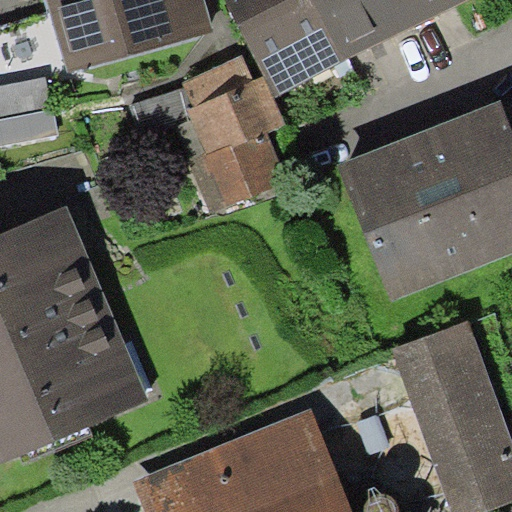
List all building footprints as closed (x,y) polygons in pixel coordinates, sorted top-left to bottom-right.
[(48,0),(68,71),(213,31),(204,0),(48,0)] [(464,0),(225,0),(263,76),(273,94),(464,0)] [(214,67),(183,81),(186,88),(194,107),(187,110),(191,119),(171,128),(174,134),(209,215),(289,181),(268,132),(285,124),(273,94),(263,76),(254,79),(243,55),(214,67)] [(46,78),(0,85),(0,145),(58,135),(54,109),(52,110),(46,78)] [(186,88),(129,104),(143,143),(174,134),(171,128),(191,119),(187,110),(194,107),(186,88)] [(418,132),(339,163),(393,300),(511,253),(511,127),(501,99),(418,132)] [(67,206),(0,233),(0,462),(149,400),(67,206)] [(466,321),(392,349),(452,511),(480,511),(511,500),(511,443),(504,423),(466,321)] [(353,511),(313,410),(133,481),(145,511),(353,511)]
